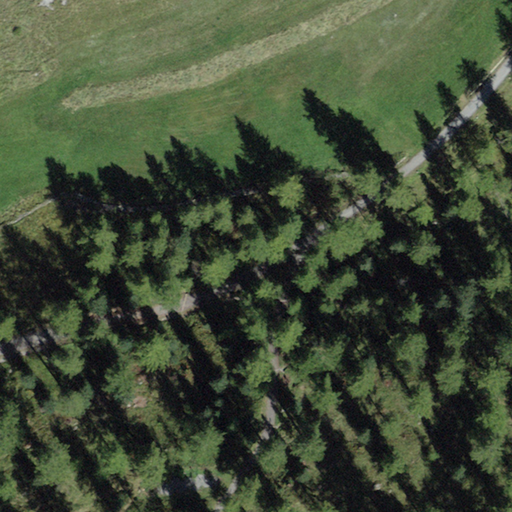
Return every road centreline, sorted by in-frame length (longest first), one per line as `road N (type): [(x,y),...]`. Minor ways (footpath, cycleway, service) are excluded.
road 1 (track): [(297,246),(204,296),(0,349)]
road 2 (track): [(511,62),(385,187),(297,246)]
